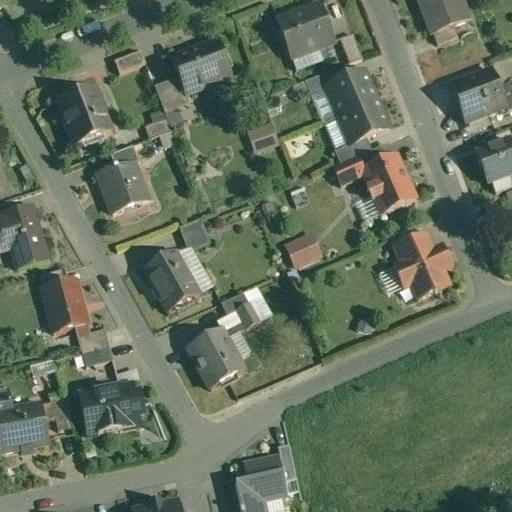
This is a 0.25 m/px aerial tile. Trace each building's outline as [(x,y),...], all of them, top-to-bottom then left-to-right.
[(455,0),(416,0),(420,9),(425,7),(436,36),(453,30),(469,24),(462,5),(458,6),(455,0)] [(319,9),(277,25),(291,62),(333,46),(319,9)] [(436,36),(433,38),(437,49),(457,41),(453,30),(436,36)] [(353,38),(340,42),(349,67),(362,62),(353,38)] [(217,45),(171,62),(178,82),(185,99),(186,99),(231,82),(217,45)] [(141,55),(114,65),(119,78),(145,67),(141,55)] [(336,72),(317,79),(323,92),(326,91),(341,84),(336,72)] [(491,73),(450,89),(464,126),(505,111),(491,73)] [(341,84),(326,91),(339,119),(375,103),(363,75),(341,84)] [(317,79),(306,83),(312,97),(323,92),(317,79)] [(178,82),(155,92),(166,121),(171,135),(165,117),(189,107),(186,99),(185,99),(178,82)] [(94,93),(57,107),(74,151),(110,137),(94,93)] [(375,103),(339,119),(351,148),(366,142),(388,132),(375,103)] [(166,121),(144,130),(149,143),(171,135),(166,121)] [(275,125),(250,134),(259,157),(284,148),(275,125)] [(351,148),(348,150),(353,162),(365,156),(371,153),(366,142),(351,148)] [(511,150),(509,143),(475,156),(487,187),(511,177),(511,150)] [(133,150),(110,158),(115,170),(117,169),(118,172),(133,167),(134,168),(139,166),(133,150)] [(348,150),(336,155),(342,166),(353,162),(348,150)] [(342,166),(332,171),(341,190),(364,180),(361,174),(371,170),(365,156),(353,162),(342,166)] [(371,170),(361,174),(364,180),(372,198),(374,197),(376,197),(377,198),(378,199),(385,216),(415,203),(395,159),(371,170)] [(133,167),(118,172),(117,169),(115,170),(96,178),(111,218),(147,205),(134,168),(133,167)] [(218,177),(213,179),(213,178),(202,183),(214,215),(230,208),(218,177)] [(31,210),(1,219),(1,222),(0,222),(0,247),(8,245),(17,273),(48,263),(38,234),(30,211),(31,211),(31,210)] [(201,222),(178,231),(187,255),(210,246),(201,222)] [(398,248),(430,236),(426,227),(394,239),(398,248)] [(316,234),(287,247),(298,272),(327,259),(316,234)] [(426,238),(400,249),(407,265),(433,253),(426,238)] [(407,265),(394,270),(404,291),(411,288),(418,303),(449,290),(442,274),(446,273),(437,252),(433,253),(407,265)] [(199,299),(174,256),(144,273),(168,316),(199,299)] [(65,273),(40,280),(43,291),(68,285),(65,273)] [(43,291),(40,292),(52,337),(87,328),(84,314),(83,314),(80,303),(81,303),(75,283),(68,285),(43,291)] [(243,297),(220,307),(227,320),(236,316),(236,315),(249,307),(243,297)] [(249,307),(236,315),(236,316),(246,334),(259,327),(249,307)] [(104,333),(77,340),(81,356),(108,348),(104,333)] [(221,333),(186,352),(209,393),(243,374),(221,333)] [(108,348),(81,356),(85,371),(112,364),(108,348)] [(130,389),(80,399),(88,440),(138,431),(130,389)] [(40,408),(4,415),(3,413),(9,408),(11,408),(8,393),(0,394),(0,456),(48,448),(40,408)] [(61,396),(48,400),(58,435),(73,432),(61,396)] [(289,449),(277,451),(279,461),(285,486),(296,484),(289,449)] [(279,461),(244,469),(247,484),(235,487),(240,511),(263,511),(262,504),(287,499),(285,486),(279,461)]
